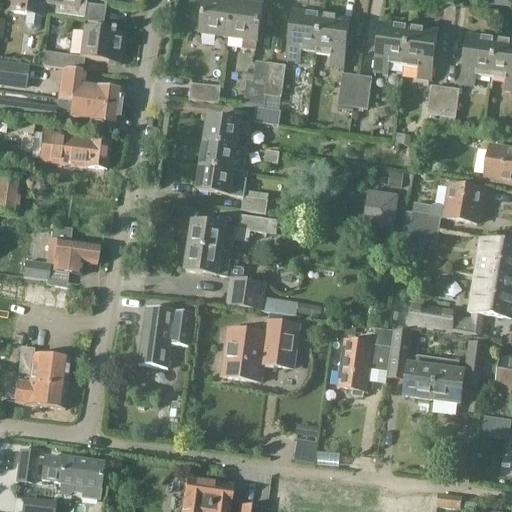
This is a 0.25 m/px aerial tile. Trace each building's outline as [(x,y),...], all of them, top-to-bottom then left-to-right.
[(7,0),(6,13),(25,16),(23,26),(25,30),(28,33),(33,34),(37,32),(39,29),(41,18),(41,19),(43,5),(55,6),(54,15),(83,19),(85,5),(84,0),(7,0)] [(200,35),(227,39),(232,5),(205,1),(203,17),(195,16),(192,33),(201,34),(200,35)] [(243,51),(256,53),(257,43),(258,43),(262,9),(232,5),(227,39),(244,41),(243,51)] [(300,54),(317,56),(322,18),(294,14),(287,61),(299,63),(300,54)] [(350,22),(322,18),(317,56),(332,58),(330,67),(343,69),(350,22)] [(388,66),(405,68),(409,30),(381,26),(375,74),(387,75),(388,66)] [(437,34),(409,30),(405,68),(420,70),(419,80),(431,81),(437,34)] [(113,35),(114,32),(109,31),(108,34),(84,31),(80,58),(119,64),(123,36),(113,35)] [(491,80),(496,42),(469,38),(462,86),(475,87),(476,78),(491,80)] [(511,43),(496,42),(491,80),(507,82),(506,92),(511,92),(511,43)] [(43,53),(41,67),(68,71),(70,57),(43,53)] [(0,63),(0,88),(22,91),(25,67),(0,63)] [(243,108),(256,109),(264,111),(271,65),(255,63),(253,83),(247,82),(243,108)] [(271,65),(264,111),(281,113),(287,67),(271,65)] [(82,74),(60,71),(56,101),(64,102),(120,109),(122,93),(84,88),(86,75),(82,74)] [(337,108),(354,110),(359,78),(342,76),(337,108)] [(372,80),(359,78),(354,110),(367,112),(372,80)] [(190,103),(219,105),(220,89),(191,87),(190,103)] [(428,116),(441,118),(445,89),(432,88),(428,116)] [(459,91),(445,89),(441,118),(455,120),(459,91)] [(0,118),(53,125),(55,110),(0,102),(0,118)] [(117,126),(120,109),(64,102),(62,111),(58,111),(57,125),(69,127),(70,120),(117,126)] [(281,113),(264,111),(256,109),(254,125),(278,128),(281,113)] [(205,144),(237,148),(239,136),(249,137),(251,126),(240,124),(209,119),(205,144)] [(43,135),(39,162),(106,171),(109,143),(90,140),(90,141),(43,135)] [(411,138),(396,135),(394,145),(409,148),(411,138)] [(205,144),(201,169),(244,175),(247,150),(237,149),(237,148),(205,144)] [(511,152),(490,148),(484,180),(511,184),(511,152)] [(279,155),(266,153),(264,164),(277,166),(279,155)] [(242,187),(244,175),(201,169),(198,193),(240,199),(242,187)] [(388,188),(401,190),(403,176),(390,174),(388,188)] [(413,214),(411,227),(438,231),(440,219),(477,225),(482,192),(481,191),(481,188),(481,186),(452,182),(451,186),(447,209),(433,207),(433,208),(431,217),(413,214)] [(363,227),(392,231),(396,199),(368,195),(363,227)] [(267,202),(243,199),(241,213),(265,217),(267,202)] [(193,224),(189,249),(231,255),(233,242),(248,244),(250,234),(277,238),(280,224),(241,218),(239,231),(225,229),(193,224)] [(410,228),(409,239),(421,241),(436,244),(438,231),(411,227),(410,228)] [(511,245),(481,240),(476,273),(511,279),(511,245)] [(229,268),(231,255),(189,249),(185,273),(217,278),(232,280),(227,308),(260,313),(261,313),(263,300),(265,287),(242,283),(244,271),(229,268)] [(511,321),(511,279),(476,273),(469,314),(511,321)] [(260,314),(269,315),(296,319),(298,305),(263,300),(261,313),(260,313),(260,314)] [(188,349),(193,316),(146,309),(138,367),(167,371),(170,347),(188,349)] [(261,384),(263,367),(292,371),(299,319),(296,319),(269,315),(266,336),(227,331),(221,379),(261,384)] [(356,329),(346,328),(344,337),(355,339),(356,329)] [(363,399),(364,393),(366,394),(370,372),(388,374),(394,333),(375,331),(373,347),(344,343),(337,390),(352,392),(351,398),(363,399)] [(404,399),(432,402),(438,360),(416,358),(415,367),(409,367),(412,336),(394,333),(388,374),(388,378),(407,381),(404,399)] [(460,363),(438,360),(432,402),(460,406),(463,386),(482,388),(487,345),(468,343),(464,374),(459,373),(460,363)] [(511,358),(499,356),(493,392),(511,395),(511,358)] [(178,373),(176,387),(185,388),(187,375),(178,373)] [(114,434),(117,420),(106,418),(104,432),(114,434)] [(169,429),(161,428),(159,440),(167,441),(169,429)] [(37,455),(21,453),(16,482),(32,484),(37,455)] [(42,459),(39,483),(56,486),(56,488),(59,488),(59,493),(61,497),(64,499),(69,498),(71,495),(72,490),(99,494),(103,467),(59,460),(59,462),(42,459)] [(287,480),(266,478),(265,488),(272,488),(271,503),(281,504),(282,495),(285,495),(287,480)] [(228,511),(232,488),(185,481),(180,511),(228,511)] [(439,496),(438,496),(413,493),(411,508),(436,511),(437,508),(460,511),(462,499),(439,496)] [(22,500),(20,511),(53,511),(55,504),(22,500)]
